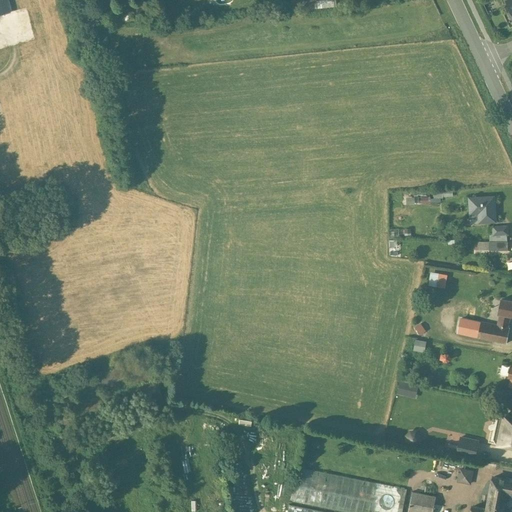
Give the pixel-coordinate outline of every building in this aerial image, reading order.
[(0,0),(0,13),(11,11),(7,0),(0,0)] [(494,195),(470,197),(471,217),(479,216),(480,221),(496,220),(494,195)] [(494,232),(490,232),(490,240),(508,240),(507,232),(494,233),(494,232)] [(508,240),(490,240),(490,249),(508,249),(508,240)] [(446,286),(448,273),(431,271),(429,283),(446,286)] [(511,300),(502,298),(499,313),(500,313),(498,324),(508,326),(509,320),(507,320),(507,318),(508,314),(511,315),(511,300)] [(480,322),(461,318),(458,331),(477,335),(480,322)] [(498,324),(480,320),(480,322),(477,335),(477,336),(478,336),(484,337),(484,338),(485,338),(493,339),(494,340),(494,339),(499,340),(499,341),(507,342),(510,326),(498,324)] [(425,351),(428,340),(417,337),(414,348),(425,351)] [(149,357),(44,391),(50,412),(156,378),(149,357)] [(156,378),(50,412),(57,432),(162,399),(156,378)] [(397,392),(417,396),(420,383),(400,379),(397,392)] [(511,415),(504,414),(498,443),(511,446),(511,415)] [(478,440),(461,436),(459,445),(449,443),(447,451),(475,457),(478,440)] [(402,511),(407,488),(296,465),(289,499),(350,511),(402,511)] [(473,470),(461,467),(459,479),(471,482),(473,470)] [(511,479),(494,476),(487,509),(473,506),(471,511),(504,511),(502,511),(504,504),(508,505),(509,500),(505,499),(506,492),(511,493),(511,479)] [(432,511),(436,496),(413,491),(409,511),(432,511)] [(334,511),(288,502),(285,511),(334,511)]
